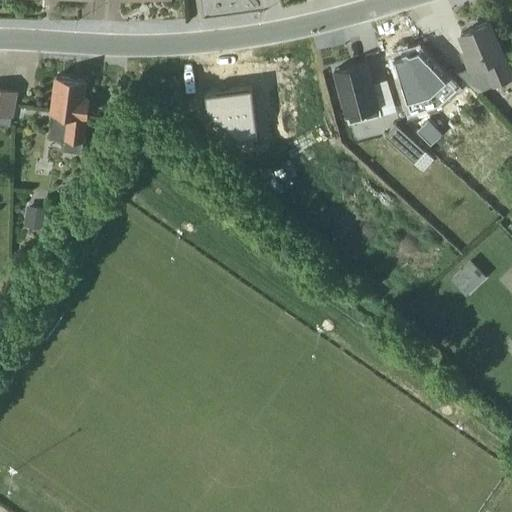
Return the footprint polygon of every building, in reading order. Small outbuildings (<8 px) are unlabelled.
[(457,73),(476,93),(511,78),(511,77),(488,22),(460,33),(466,49),(463,50),(469,66),(457,73)] [(394,54),(392,54),(411,112),(437,104),(453,88),(419,50),(409,53),(406,50),(400,52),(401,55),(396,57),(394,54)] [(334,69),(348,123),(380,114),(379,107),(393,104),(386,79),(372,83),(366,60),(334,69)] [(63,151),(81,153),(88,98),(88,97),(82,97),(84,80),(55,76),(50,113),(51,113),(48,138),(63,140),(63,151)] [(236,136),(256,133),(251,86),(204,92),(206,108),(236,136)] [(0,124),(8,125),(10,116),(12,116),(17,91),(0,87),(0,124)] [(424,150),(395,124),(385,135),(414,162),(424,150)] [(484,277),(469,261),(449,279),(464,295),(484,277)]
